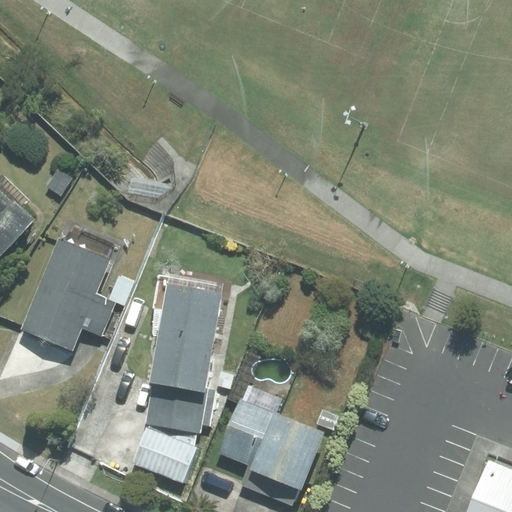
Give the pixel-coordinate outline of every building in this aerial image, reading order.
[(80,178),(60,165),(47,185),(67,198),(80,178)] [(22,209),(6,194),(0,200),(0,265),(42,220),(26,205),(22,209)] [(121,274),(112,297),(103,293),(116,258),(64,237),(27,332),(80,352),(88,331),(106,338),(119,304),(128,307),(138,281),(121,274)] [(214,427),(219,398),(214,397),(230,291),(171,282),(150,426),(204,434),(205,426),(214,427)] [(246,489),(301,511),(333,430),(281,410),(285,400),(250,386),(224,453),(255,466),(246,489)] [(201,448),(153,429),(139,464),(186,484),(201,448)] [(511,511),(511,466),(499,461),(477,511),(511,511)]
